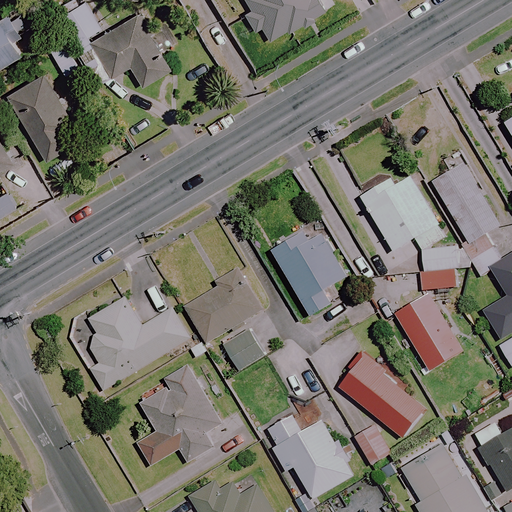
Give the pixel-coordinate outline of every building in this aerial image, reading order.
[(104,36),(82,0),(71,0),(53,11),(98,87),(131,68),(143,89),(172,72),(139,16),(104,36)] [(0,74),(25,60),(2,21),(0,21),(0,74)] [(72,122),(44,75),(8,97),(47,162),(77,145),(66,126),(72,122)] [(0,173),(14,165),(0,141),(0,173)] [(470,245),(501,227),(465,165),(434,183),(470,245)] [(397,187),(391,176),(361,194),(395,253),(442,226),(414,177),(397,187)] [(0,219),(15,211),(2,189),(0,190),(0,219)] [(356,294),(319,227),(275,251),(312,318),(356,294)] [(458,288),(454,249),(422,251),(426,291),(458,288)] [(511,256),(503,262),(495,249),(473,262),(482,278),(494,271),(509,298),(485,311),(502,340),(511,334),(511,256)] [(263,315),(242,278),(188,308),(209,345),(263,315)] [(466,351),(432,295),(397,316),(431,372),(466,351)] [(144,327),(127,299),(91,321),(98,332),(92,348),(101,363),(92,369),(106,392),(192,340),(173,309),(144,327)] [(266,356),(250,330),(224,346),(240,372),(266,356)] [(511,339),(500,347),(511,366),(511,339)] [(429,410),(366,355),(340,385),(403,440),(429,410)] [(157,394),(142,404),(147,412),(160,432),(139,445),(154,468),(181,451),(190,465),(234,437),(190,365),(153,388),(157,394)] [(303,434),(293,417),(270,430),(279,447),(275,449),(288,472),(297,468),(315,501),(356,477),(324,422),(303,434)] [(475,437),(482,450),(506,494),(511,490),(511,433),(504,438),(497,425),(475,437)] [(393,455),(376,426),(357,438),(374,466),(393,455)] [(489,511),(447,444),(404,471),(423,502),(417,506),(421,511),(489,511)] [(273,511),(251,474),(224,491),(219,483),(192,499),(200,511),(273,511)]
